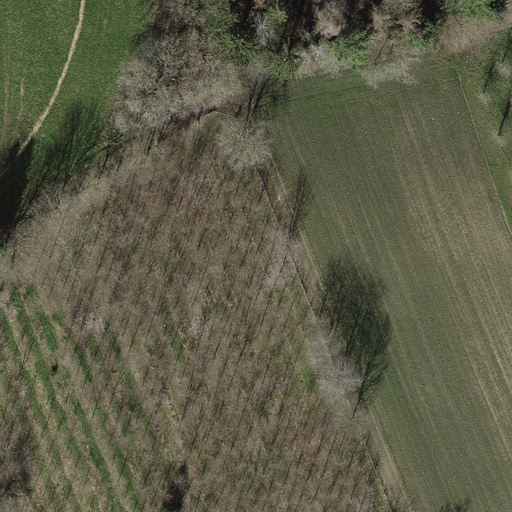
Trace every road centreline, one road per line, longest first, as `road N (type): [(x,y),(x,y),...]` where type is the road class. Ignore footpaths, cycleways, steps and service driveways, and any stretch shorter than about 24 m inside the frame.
road 1 (track): [(0,232),(240,81),(511,11)]
road 2 (track): [(416,511),(213,0)]
